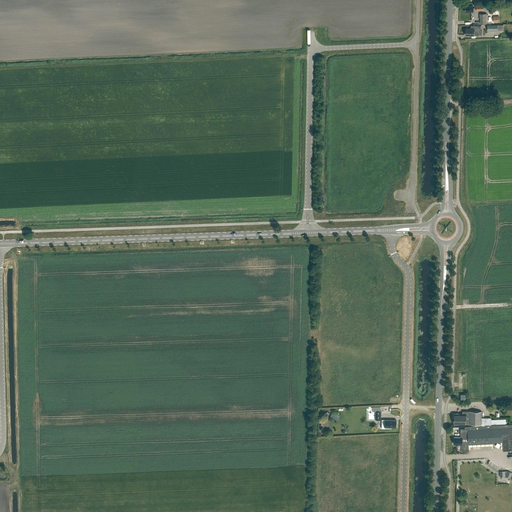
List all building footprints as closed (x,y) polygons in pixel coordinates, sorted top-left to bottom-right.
[(471,29),(465,29),(465,35),(478,35),(479,31),(481,31),(481,26),(471,26),(471,29)] [(372,411),(375,411),(375,419),(381,419),(381,411),(380,411),(380,407),(373,407),(372,411)] [(481,425),(482,411),(463,411),(462,411),(462,414),(454,414),(453,414),(453,418),(454,419),(454,424),(481,425)] [(396,427),(396,423),(397,423),(397,421),(396,421),(396,420),(385,420),(385,419),(382,419),(382,428),(385,428),(385,427),(396,427)] [(468,445),(473,444),(473,447),(477,447),(476,444),(493,444),(493,441),(502,441),(502,433),(503,433),(504,450),(511,449),(511,424),(492,425),(467,426),(468,429),(468,430),(468,438),(468,445)]
